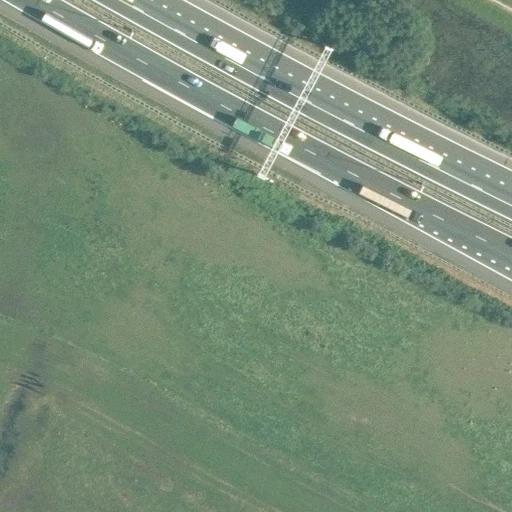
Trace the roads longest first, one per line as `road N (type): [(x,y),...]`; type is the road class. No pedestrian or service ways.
road 1 (motorway): [(34,0),(179,85),(511,250)]
road 2 (motorway): [(511,204),(120,0)]
